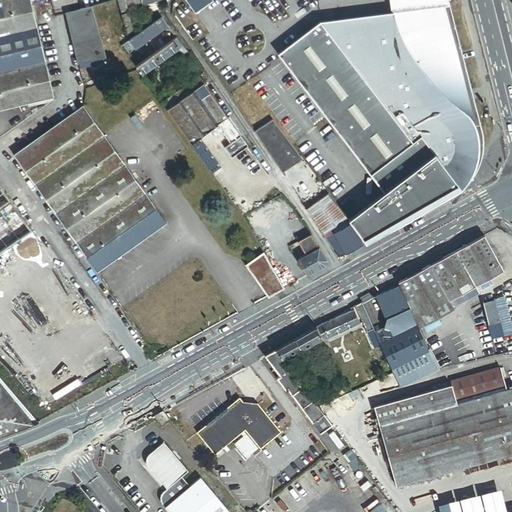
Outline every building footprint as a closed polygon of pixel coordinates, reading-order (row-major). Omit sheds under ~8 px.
[(0,0),(0,36),(39,27),(33,1),(32,0),(0,0)] [(113,0),(96,5),(97,10),(117,4),(116,0),(113,0)] [(124,0),(120,1),(124,13),(130,12),(129,8),(127,8),(124,0)] [(138,0),(124,0),(127,8),(129,8),(135,6),(140,5),(138,0)] [(145,8),(144,4),(142,0),(138,0),(140,5),(135,6),(136,11),(145,8)] [(210,0),(188,0),(197,12),(212,1),(210,0)] [(391,0),(394,15),(451,8),(448,0),(391,0)] [(117,4),(97,10),(100,21),(120,15),(117,4)] [(107,55),(94,5),(68,12),(81,62),(107,55)] [(318,23),(279,52),(384,192),(349,219),(351,222),(364,238),(459,185),(471,171),(479,161),(482,147),(481,132),(451,8),(394,15),(318,23)] [(130,12),(124,13),(126,22),(132,20),(130,12)] [(163,16),(131,39),(137,47),(138,48),(170,25),(163,16)] [(130,34),(144,23),(141,19),(133,24),(132,20),(126,22),(128,27),(130,34)] [(0,36),(0,71),(47,61),(39,27),(0,36)] [(118,38),(114,40),(116,43),(130,34),(128,27),(116,35),(118,38)] [(178,36),(174,39),(181,48),(185,45),(178,36)] [(107,43),(109,49),(115,44),(116,43),(114,40),(113,38),(107,43)] [(168,44),(163,38),(153,45),(158,51),(168,44)] [(137,47),(131,39),(124,44),(129,52),(137,47)] [(181,48),(174,39),(168,44),(158,51),(156,52),(162,61),(180,48),(181,48)] [(118,48),(115,44),(109,49),(107,50),(111,54),(118,48)] [(184,54),(189,51),(185,45),(181,48),(180,48),(184,54)] [(162,61),(156,52),(138,66),(144,75),(162,61)] [(47,61),(0,71),(0,109),(27,103),(52,97),(56,96),(47,61)] [(210,80),(205,73),(194,81),(199,87),(205,82),(210,80)] [(167,109),(199,87),(194,81),(165,101),(163,103),(167,109)] [(199,87),(167,109),(192,144),(195,142),(201,137),(213,129),(220,124),(222,123),(230,117),(205,82),(199,87)] [(52,97),(27,103),(28,108),(49,103),(51,103),(53,101),(52,97)] [(85,104),(15,153),(97,271),(167,222),(85,104)] [(240,132),(230,117),(222,123),(231,137),(237,134),(240,132)] [(303,157),(274,118),(256,130),(255,130),(283,172),(303,157)] [(225,132),(220,124),(213,129),(218,136),(225,132)] [(250,147),(243,136),(240,138),(226,148),(234,158),(250,147)] [(206,144),(201,137),(195,142),(199,149),(206,144)] [(0,248),(30,227),(0,185),(0,248)] [(329,192),(306,208),(337,256),(342,257),(364,245),(351,222),(349,219),(329,192)] [(307,254),(319,248),(311,234),(299,241),(300,244),(307,254)] [(504,272),(485,236),(452,254),(454,259),(449,262),(447,257),(431,266),(453,308),(467,300),(463,294),(476,287),(504,272)] [(291,246),(297,256),(300,255),(296,249),(299,247),(298,245),(300,244),(299,241),(291,246)] [(328,260),(319,248),(307,254),(299,259),(309,274),(326,265),(328,260)] [(269,297),(285,288),(264,253),(246,265),(269,297)] [(453,308),(431,266),(399,283),(408,303),(410,309),(417,325),(419,329),(454,310),(453,308)] [(384,313),(407,303),(399,286),(375,296),(383,313),(384,313)] [(480,294),(476,287),(463,294),(467,300),(480,294)] [(511,322),(505,296),(483,302),(492,338),(511,333),(511,322)] [(410,309),(408,303),(407,303),(384,313),(387,318),(410,309)] [(359,305),(359,304),(353,308),(365,333),(371,330),(359,305)] [(417,325),(410,309),(387,318),(384,328),(388,337),(417,325)] [(353,311),(324,323),(316,328),(321,338),(322,340),(326,339),(359,325),(353,311)] [(419,329),(417,325),(388,337),(388,338),(378,342),(389,369),(398,365),(398,364),(428,351),(419,329)] [(321,338),(316,328),(294,339),(299,349),(300,350),(307,346),(321,338)] [(375,338),(371,330),(365,333),(369,341),(375,338)] [(453,337),(428,351),(439,371),(452,364),(464,357),(453,337)] [(299,349),(294,339),(274,350),(281,359),(299,349)] [(326,339),(322,340),(327,349),(330,348),(326,339)] [(300,350),(305,360),(313,356),(307,346),(300,350)] [(318,361),(328,355),(324,349),(313,356),(305,360),(292,367),(295,374),(305,369),(318,361)] [(281,359),(274,350),(264,356),(279,376),(276,379),(284,390),(286,389),(297,380),(281,359)] [(391,373),(430,356),(428,351),(398,364),(398,365),(389,369),(391,373)] [(437,371),(439,371),(428,351),(430,356),(437,371)] [(332,363),(328,355),(318,361),(320,366),(321,369),(332,363)] [(398,388),(437,371),(430,356),(391,373),(398,388)] [(452,364),(454,367),(467,364),(464,357),(452,364)] [(320,366),(318,361),(305,369),(307,374),(320,366)] [(379,425),(507,390),(500,367),(450,380),(451,385),(374,407),(379,425)] [(295,374),(298,379),(307,374),(305,369),(295,374)] [(0,437),(32,426),(39,423),(0,376),(0,437)] [(331,424),(297,380),(286,389),(319,433),(323,430),(331,424)] [(511,388),(507,390),(379,425),(396,486),(511,453),(511,388)] [(239,396),(197,431),(215,454),(245,429),(260,448),(281,431),(258,402),(243,400),(239,396)] [(169,418),(163,411),(154,416),(161,424),(169,418)] [(328,436),(335,430),(331,424),(323,430),(328,436)] [(187,471),(164,441),(148,454),(147,455),(146,457),(146,459),(146,460),(147,463),(148,465),(165,487),(161,490),(160,491),(159,493),(158,494),(158,497),(158,500),(168,511),(227,511),(200,477),(189,485),(181,475),(187,471)] [(364,472),(358,463),(350,469),(356,478),(364,472)] [(502,511),(497,491),(485,494),(489,511),(502,511)] [(465,505),(466,511),(480,511),(478,502),(465,505)]
